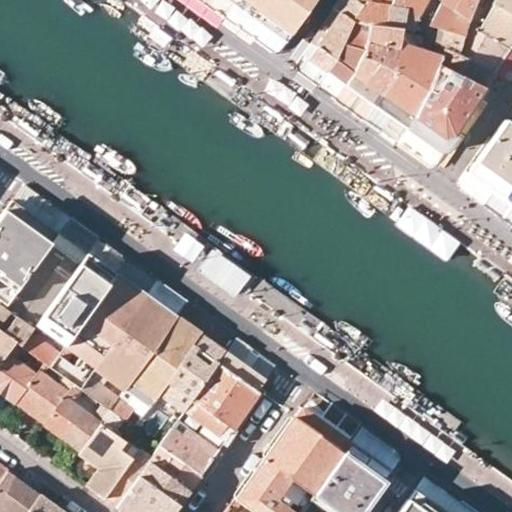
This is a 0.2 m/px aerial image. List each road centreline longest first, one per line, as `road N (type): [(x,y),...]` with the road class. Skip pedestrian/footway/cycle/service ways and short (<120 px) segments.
road 1 (tertiary): [(302,367),(15,162)]
road 2 (residential): [(172,0),(438,189)]
road 3 (residential): [(202,511),(302,367)]
road 4 (tertiary): [(419,450),(302,367)]
road 5 (residential): [(438,189),(511,79)]
road 6 (residential): [(0,440),(99,511)]
